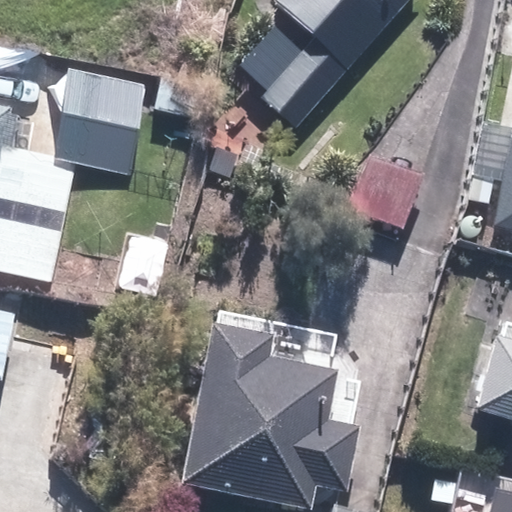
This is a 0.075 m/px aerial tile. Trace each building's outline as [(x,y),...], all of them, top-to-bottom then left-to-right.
[(281,0),(274,9),(318,47),(307,59),(277,33),(252,62),(281,88),(265,107),(296,134),(415,0),(281,0)] [(201,15),(164,53),(199,88),(236,50),(201,15)] [(511,48),(510,49),(479,230),(511,236),(511,48)] [(73,71),(57,157),(132,171),(148,85),(73,71)] [(0,270),(51,282),(77,163),(10,149),(18,110),(0,106),(0,270)] [(364,156),(346,207),(398,227),(417,176),(364,156)] [(0,300),(0,380),(3,381),(19,304),(0,300)] [(278,359),(282,332),(209,321),(184,490),(315,509),(319,486),(355,492),(366,420),(340,416),(347,370),(278,359)] [(511,336),(496,333),(474,415),(511,425),(511,336)] [(511,511),(511,480),(485,474),(461,469),(451,511),(511,511)]
